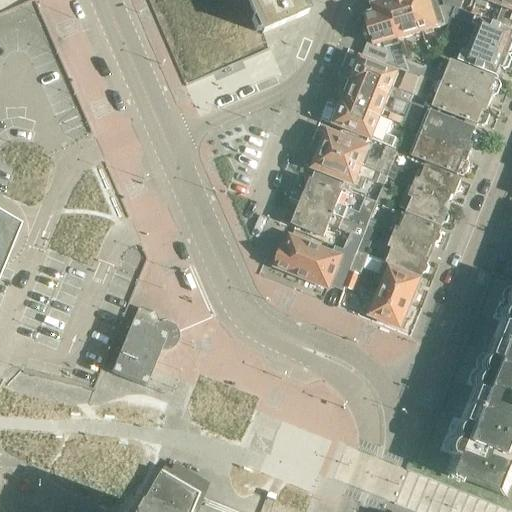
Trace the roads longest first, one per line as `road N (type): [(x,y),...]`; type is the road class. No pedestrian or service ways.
road 1 (residential): [(383,386),(438,346),(511,159)]
road 2 (residential): [(340,0),(307,90),(170,149)]
road 3 (secondary): [(296,347),(245,311),(170,149)]
road 4 (secondary): [(170,149),(103,0)]
road 5 (secondary): [(370,511),(393,429),(383,386)]
